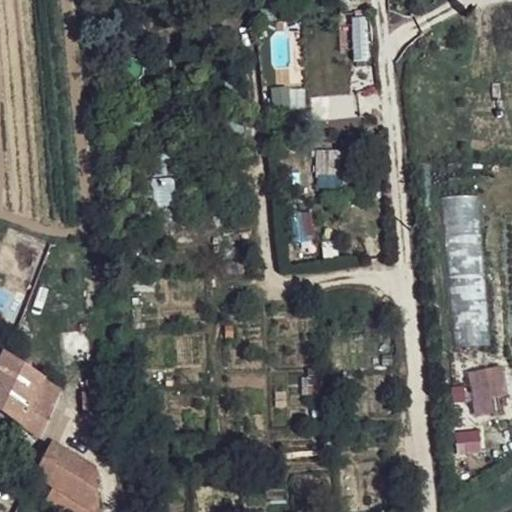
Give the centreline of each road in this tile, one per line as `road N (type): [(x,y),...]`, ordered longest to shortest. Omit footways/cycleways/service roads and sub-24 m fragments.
road 1 (track): [(375,0),(437,511)]
road 2 (unknown): [(383,59),(511,10)]
